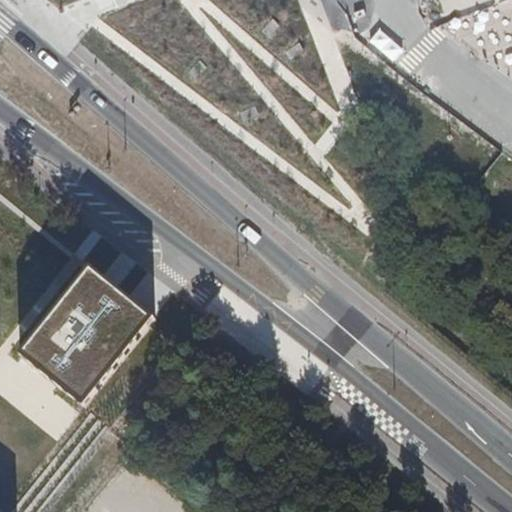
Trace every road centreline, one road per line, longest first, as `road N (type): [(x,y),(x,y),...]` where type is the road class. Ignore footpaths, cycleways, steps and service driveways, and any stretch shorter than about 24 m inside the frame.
road 1 (primary): [(511,455),(0,19)]
road 2 (primary): [(0,111),(283,320),(511,510)]
